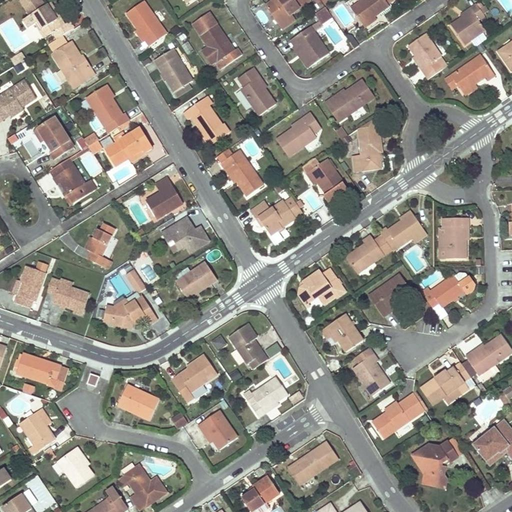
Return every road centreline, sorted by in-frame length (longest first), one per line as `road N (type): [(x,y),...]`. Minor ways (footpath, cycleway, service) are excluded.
road 1 (residential): [(261,281),(90,0)]
road 2 (residential): [(261,281),(171,343),(130,358),(0,320)]
road 3 (residential): [(473,190),(488,220),(489,303),(442,341),(415,350)]
road 4 (residential): [(418,173),(261,281)]
road 5 (residential): [(208,488),(184,453),(89,429),(78,408)]
road 6 (residential): [(208,488),(330,404)]
road 7 (residential): [(330,404),(261,281)]
road 8 (residential): [(0,207),(23,235),(48,217),(19,169),(5,167)]
road 9 (residential): [(407,511),(330,404)]
road 10 (residential): [(244,0),(291,79),(317,81)]
